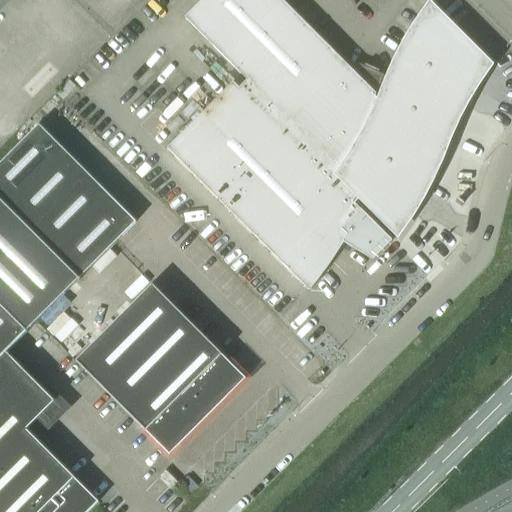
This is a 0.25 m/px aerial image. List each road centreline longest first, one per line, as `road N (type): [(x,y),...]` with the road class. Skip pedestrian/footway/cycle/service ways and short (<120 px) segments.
road 1 (unclassified): [(216,511),(465,265),(511,148)]
road 2 (secondary): [(392,511),(511,392)]
